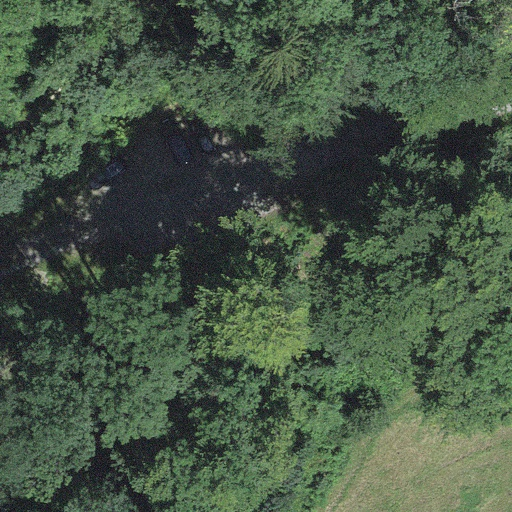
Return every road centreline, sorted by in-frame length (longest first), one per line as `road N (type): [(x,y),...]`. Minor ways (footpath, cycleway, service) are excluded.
road 1 (unclassified): [(162,198),(252,164),(511,96)]
road 2 (track): [(0,276),(162,198)]
